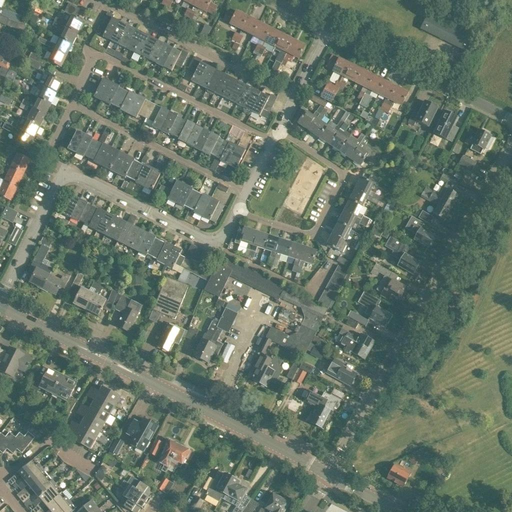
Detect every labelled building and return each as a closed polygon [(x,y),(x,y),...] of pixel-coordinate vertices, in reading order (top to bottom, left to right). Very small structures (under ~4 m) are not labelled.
[(1,9),(4,0),(0,0),(0,15),(9,19),(8,19),(18,23),(20,16),(1,9)] [(197,0),(194,6),(206,12),(206,11),(213,15),(217,7),(210,4),(211,0),(197,0)] [(78,34),(84,22),(75,18),(79,9),(69,4),(64,13),(71,16),(67,24),(63,21),(61,25),(78,34)] [(227,12),(224,20),(230,23),(230,24),(242,30),(248,17),(236,11),(234,16),(227,12)] [(33,14),(30,21),(36,23),(39,16),(33,14)] [(475,38),(428,14),(420,28),(443,40),(468,52),(475,38)] [(0,23),(6,25),(8,19),(9,19),(0,15),(0,23)] [(248,17),(242,30),(253,36),(259,23),(248,17)] [(103,37),(111,41),(121,22),(113,18),(112,18),(112,19),(110,23),(108,27),(102,24),(100,27),(99,27),(96,33),(103,37)] [(111,41),(119,46),(129,26),(121,22),(111,41)] [(259,23),(253,36),(264,42),(271,29),(259,23)] [(78,34),(61,25),(59,29),(63,32),(60,39),(73,45),(78,34)] [(199,36),(206,40),(212,28),(205,25),(199,36)] [(119,46),(127,49),(136,30),(129,26),(119,46)] [(262,47),(258,53),(262,55),(265,49),(272,53),(274,49),(275,47),(276,48),(282,35),(271,29),(264,42),(262,47)] [(127,49),(134,53),(139,43),(145,47),(150,37),(136,30),(127,49)] [(280,52),(270,72),(276,75),(281,65),(285,58),(287,53),(294,41),(282,35),(276,48),(275,47),(274,49),(280,52)] [(148,60),(157,41),(150,37),(145,47),(139,43),(134,53),(141,56),(141,58),(142,59),(144,60),(146,60),(148,60)] [(38,42),(49,48),(50,48),(67,56),(73,45),(60,39),(56,46),(52,43),(51,44),(40,38),(38,42)] [(148,60),(156,64),(165,45),(157,41),(148,60)] [(294,41),(287,53),(299,59),(305,46),(294,41)] [(105,52),(112,54),(115,46),(108,44),(105,52)] [(156,64),(164,68),(173,49),(165,45),(156,64)] [(61,68),(67,56),(50,48),(49,48),(44,59),(61,68)] [(173,49),(164,68),(171,72),(175,65),(181,68),(183,65),(177,61),(179,58),(180,54),(181,53),(173,49)] [(11,63),(14,57),(2,51),(0,55),(0,64),(6,68),(9,62),(11,63)] [(31,53),(29,58),(41,65),(44,59),(31,53)] [(328,84),(321,97),(332,103),(339,89),(342,82),(344,77),(351,65),(339,59),(332,56),(330,60),(327,65),(326,67),(333,71),(333,72),(341,75),(335,87),(328,84)] [(41,65),(29,58),(26,64),(39,70),(41,65)] [(191,81),(199,86),(209,67),(201,63),(200,63),(200,64),(198,67),(196,71),(190,68),(188,72),(194,75),(191,81)] [(351,65),(344,77),(356,83),(362,70),(351,65)] [(199,86),(207,90),(217,71),(209,67),(199,86)] [(362,70),(356,83),(367,89),(374,76),(362,70)] [(214,93),(216,94),(225,75),(217,71),(207,90),(207,92),(212,95),(214,93)] [(39,84),(57,94),(63,82),(44,73),(39,84)] [(216,94),(222,97),(226,90),(230,92),(231,88),(234,90),(238,82),(225,75),(216,94)] [(361,100),(359,105),(366,109),(372,98),(369,96),(371,91),(378,95),(385,82),(374,76),(367,89),(365,94),(361,100)] [(115,107),(124,91),(123,90),(128,79),(123,78),(119,87),(111,83),(102,102),(110,106),(110,105),(115,107)] [(94,98),(102,102),(111,83),(103,79),(94,98)] [(57,94),(39,84),(33,81),(31,85),(37,89),(33,96),(38,99),(51,105),(57,94)] [(222,97),(237,105),(246,86),(238,82),(234,90),(231,88),(230,92),(226,90),(222,97)] [(385,82),(378,95),(386,98),(383,103),(380,110),(384,112),(396,88),(385,82)] [(237,105),(244,108),(245,109),(254,90),(246,86),(237,105)] [(396,88),(384,112),(388,114),(391,107),(394,102),(401,106),(408,93),(396,88)] [(252,112),(252,113),(262,94),(254,90),(245,109),(244,108),(243,110),(244,113),(248,115),(251,114),(252,112)] [(120,111),(128,115),(137,96),(130,92),(129,93),(124,91),(115,107),(121,110),(120,111)] [(305,97),(325,107),(327,103),(307,93),(305,97)] [(262,94),(252,113),(260,116),(263,110),(269,113),(271,109),(265,106),(267,102),(269,99),(269,98),(269,97),(262,94)] [(138,115),(146,119),(154,104),(145,100),(146,100),(137,96),(128,115),(136,119),(138,115)] [(28,107),(33,110),(46,116),(51,105),(38,99),(35,105),(30,103),(24,100),(22,104),(28,107)] [(414,110),(408,123),(414,126),(416,121),(428,127),(438,108),(437,108),(438,106),(432,103),(431,105),(425,102),(420,113),(414,110)] [(160,131),(169,112),(162,108),(162,109),(154,104),(146,119),(144,123),(152,127),(160,131)] [(301,108),(296,116),(301,119),(298,124),(309,131),(320,115),(324,109),(320,106),(316,112),(315,112),(313,116),(301,108)] [(320,115),(309,131),(319,138),(327,126),(321,122),(328,111),(324,109),(320,115)] [(378,109),(375,116),(377,117),(380,119),(384,112),(380,110),(378,109)] [(33,110),(27,121),(40,127),(46,116),(33,110)] [(442,117),(439,116),(435,123),(438,125),(434,134),(452,143),(457,131),(452,129),(457,118),(451,115),(453,113),(447,110),(446,112),(445,112),(442,117)] [(169,134),(174,137),(182,120),(177,118),(178,116),(169,112),(160,131),(168,135),(169,134)] [(178,140),(186,144),(196,126),(188,122),(187,123),(182,120),(174,137),(179,139),(178,140)] [(214,131),(226,135),(229,124),(217,120),(214,131)] [(319,138),(329,145),(344,123),(341,120),(337,126),(336,126),(330,122),(327,126),(319,138)] [(15,134),(16,132),(33,141),(40,127),(27,121),(24,127),(20,125),(19,126),(12,122),(10,127),(7,125),(5,128),(15,133),(15,134)] [(345,123),(329,145),(340,152),(351,136),(344,131),(348,125),(345,123)] [(186,144),(194,149),(204,130),(196,126),(186,144)] [(194,149),(202,152),(212,134),(204,130),(194,149)] [(472,144),(473,144),(470,150),(480,155),(483,150),(484,150),(491,136),(489,135),(489,134),(486,132),(484,133),(479,130),(472,144)] [(68,150),(76,154),(85,135),(77,131),(68,150)] [(94,163),(102,167),(112,148),(104,144),(108,135),(105,131),(98,143),(97,143),(89,159),(94,161),(94,163)] [(16,132),(15,134),(12,141),(16,143),(29,150),(33,141),(16,132)] [(210,155),(215,158),(224,141),(219,139),(219,138),(212,134),(202,152),(210,156),(210,155)] [(357,140),(351,136),(340,152),(350,159),(365,137),(361,134),(357,140)] [(84,156),(89,159),(97,143),(92,140),(93,139),(85,135),(76,154),(83,158),(84,156)] [(365,137),(350,159),(360,166),(365,159),(370,162),(376,153),(365,145),(369,139),(365,137)] [(220,162),(228,166),(237,147),(229,143),(229,144),(224,141),(215,158),(220,160),(220,162)] [(457,144),(452,152),(456,154),(461,146),(457,144)] [(237,147),(228,166),(236,170),(245,151),(237,147)] [(102,167),(110,171),(120,152),(112,148),(102,167)] [(110,171),(117,175),(126,156),(120,152),(110,171)] [(30,160),(17,153),(11,167),(24,174),(30,160)] [(384,158),(386,165),(399,161),(398,154),(384,158)] [(126,177),(131,180),(139,164),(134,161),(135,160),(126,156),(117,175),(125,179),(126,177)] [(459,164),(472,171),(476,163),(463,156),(459,164)] [(143,188),(153,169),(145,165),(144,166),(139,164),(131,180),(127,189),(131,191),(135,184),(143,188)] [(215,172),(218,167),(212,164),(209,170),(215,172)] [(24,174),(11,167),(4,181),(17,188),(24,174)] [(161,173),(153,169),(143,188),(151,192),(161,173)] [(433,191),(431,196),(451,208),(458,195),(451,191),(456,182),(443,175),(440,180),(444,183),(438,194),(433,191)] [(361,178),(355,189),(379,201),(379,202),(385,205),(389,197),(383,194),(381,198),(370,192),(374,184),(361,178)] [(0,196),(11,201),(17,188),(4,181),(1,180),(0,181),(0,196)] [(167,200),(176,204),(185,185),(177,181),(172,191),(167,200)] [(226,193),(228,189),(219,184),(217,188),(226,193)] [(161,185),(156,194),(167,200),(172,191),(161,185)] [(184,207),(189,209),(197,193),(192,190),(193,189),(185,185),(176,204),(183,208),(184,207)] [(355,189),(349,200),(362,207),(366,200),(377,205),(379,202),(379,201),(355,189)] [(444,220),(451,208),(431,196),(423,192),(421,197),(438,207),(437,210),(435,209),(433,213),(444,220)] [(202,217),(211,198),(203,194),(203,196),(197,193),(189,209),(194,212),(191,218),(199,222),(202,217)] [(62,214),(71,219),(80,200),(72,195),(62,214)] [(211,198),(202,217),(215,224),(224,206),(219,203),(219,202),(211,198)] [(79,221),(84,224),(92,208),(87,205),(88,204),(80,200),(71,219),(79,223),(79,221)] [(349,200),(344,212),(361,220),(368,224),(370,220),(358,214),(362,207),(349,200)] [(388,203),(384,210),(391,214),(395,207),(388,203)] [(13,223),(18,213),(7,207),(2,217),(13,223)] [(89,228),(97,232),(106,213),(98,209),(98,210),(92,208),(84,224),(89,226),(89,228)] [(418,218),(430,225),(433,218),(422,211),(418,218)] [(344,212),(338,223),(350,229),(354,222),(359,225),(360,225),(366,228),(368,224),(361,220),(344,212)] [(97,232),(105,236),(114,217),(106,213),(97,232)] [(105,236),(117,242),(127,223),(114,217),(105,236)] [(420,229),(423,224),(412,217),(405,228),(417,235),(414,239),(428,247),(429,246),(431,246),(432,243),(432,242),(434,237),(420,229)] [(117,242),(131,249),(140,230),(127,223),(117,242)] [(338,223),(332,233),(356,246),(358,242),(351,239),(352,238),(347,235),(350,229),(338,223)] [(12,235),(19,239),(23,231),(16,228),(12,235)] [(238,233),(234,243),(240,245),(239,247),(246,249),(244,256),(248,258),(257,232),(244,228),(242,234),(238,233)] [(131,249),(138,253),(148,234),(140,230),(131,249)] [(257,232),(248,258),(253,259),(255,252),(257,247),(264,249),(269,236),(257,232)] [(356,246),(332,233),(326,245),(343,254),(347,246),(354,250),(356,246)] [(147,255),(152,258),(160,242),(155,239),(156,238),(148,234),(138,253),(146,257),(147,255)] [(269,236),(264,249),(271,252),(270,257),(266,269),(270,271),(272,265),(280,240),(269,236)] [(391,255),(401,261),(398,266),(413,275),(414,273),(415,273),(417,270),(416,268),(420,263),(405,254),(409,248),(391,238),(386,247),(393,252),(391,255)] [(281,255),(288,257),(292,244),(280,240),(272,265),(276,267),(278,260),(279,260),(281,255)] [(157,262),(164,266),(173,247),(166,243),(166,244),(160,242),(152,258),(153,258),(150,264),(153,265),(156,260),(157,261),(157,262)] [(292,272),(296,273),(304,248),(292,244),(288,257),(295,260),(294,265),(292,272)] [(30,269),(29,271),(30,272),(29,276),(32,278),(32,279),(30,283),(42,289),(49,276),(52,270),(42,265),(49,249),(42,245),(35,259),(36,259),(35,263),(33,262),(30,269)] [(179,267),(183,258),(180,256),(182,251),(173,247),(164,266),(182,275),(185,270),(179,267)] [(304,248),(296,273),(300,275),(302,268),(303,268),(305,263),(312,265),(316,252),(304,248)] [(105,255),(97,250),(94,256),(102,261),(105,255)] [(179,267),(185,270),(190,259),(186,257),(185,259),(183,258),(179,267)] [(209,280),(208,282),(204,291),(219,297),(229,276),(278,300),(285,287),(223,257),(219,264),(217,264),(214,271),(209,280)] [(336,261),(346,266),(348,262),(339,257),(336,261)] [(185,270),(190,273),(196,262),(190,259),(185,270)] [(190,273),(196,276),(202,265),(196,262),(190,273)] [(196,276),(202,279),(208,268),(202,265),(196,276)] [(348,271),(338,266),(335,271),(345,277),(348,271)] [(202,279),(208,282),(209,280),(214,271),(208,268),(202,279)] [(345,277),(335,271),(332,277),(342,283),(345,277)] [(73,284),(78,287),(84,276),(78,273),(73,284)] [(141,285),(141,275),(131,275),(132,286),(141,285)] [(49,276),(42,289),(56,296),(60,287),(64,289),(68,280),(62,277),(60,282),(49,276)] [(152,310),(175,320),(188,286),(166,277),(152,310)] [(332,277),(329,282),(339,288),(342,283),(332,277)] [(91,288),(96,290),(99,283),(95,281),(91,288)] [(393,281),(390,286),(382,281),(376,290),(382,293),(381,296),(389,300),(392,295),(399,299),(405,288),(395,282),(393,281)] [(329,282),(326,287),(336,293),(339,288),(329,282)] [(94,294),(86,311),(98,317),(106,300),(99,297),(104,286),(99,283),(96,290),(94,294)] [(336,293),(326,287),(323,292),(333,298),(336,293)] [(73,304),(86,311),(94,294),(82,288),(73,304)] [(271,327),(265,338),(271,341),(304,356),(306,352),(307,350),(310,343),(327,309),(285,288),(279,298),(301,308),(305,318),(297,332),(289,336),(271,327)] [(108,302),(113,304),(118,293),(112,291),(108,302)] [(333,298),(323,292),(320,298),(330,304),(333,298)] [(368,294),(362,305),(368,308),(365,313),(370,317),(369,319),(383,327),(390,315),(376,307),(375,309),(369,306),(374,298),(368,294)] [(129,332),(142,305),(122,295),(115,309),(123,314),(117,326),(129,332)] [(330,304),(320,298),(317,302),(328,308),(330,304)] [(226,308),(218,323),(200,360),(202,360),(202,362),(205,363),(206,362),(208,363),(210,359),(214,361),(222,344),(216,341),(222,330),(228,333),(237,314),(226,308)] [(289,320),(293,315),(283,308),(280,313),(289,320)] [(365,326),(368,321),(351,311),(348,317),(365,326)] [(346,324),(355,329),(358,324),(349,319),(346,324)] [(200,360),(218,323),(213,320),(203,340),(201,340),(197,338),(191,349),(196,352),(193,356),(195,357),(195,358),(198,360),(199,359),(200,360)] [(168,325),(157,346),(162,348),(161,350),(166,353),(167,352),(168,352),(173,343),(178,346),(182,337),(185,338),(187,332),(185,331),(180,328),(179,331),(168,325)] [(348,333),(345,337),(345,338),(369,351),(375,342),(361,334),(358,338),(352,334),(351,335),(348,333)] [(345,338),(345,337),(339,334),(335,342),(345,347),(342,352),(349,355),(351,352),(364,360),(369,351),(345,338)] [(265,338),(259,352),(264,354),(271,341),(265,338)] [(311,352),(310,354),(320,360),(325,351),(315,345),(314,345),(311,352)] [(32,359),(23,355),(24,355),(9,348),(7,353),(3,351),(1,356),(0,355),(0,371),(12,377),(17,369),(25,373),(32,359)] [(258,383),(259,384),(272,359),(266,356),(265,358),(261,356),(255,368),(257,369),(254,376),(253,376),(252,378),(253,378),(252,380),(254,381),(254,383),(256,384),(258,383)] [(272,359),(259,384),(261,385),(261,386),(263,387),(265,387),(267,388),(270,382),(275,384),(283,369),(279,367),(282,361),(273,357),(272,359)] [(336,378),(350,386),(351,384),(353,384),(354,382),(354,380),(357,375),(342,367),(344,364),(335,359),(327,373),(336,378)] [(302,362),(299,369),(310,374),(313,368),(302,362)] [(286,377),(292,380),(299,367),(293,364),(286,377)] [(40,387),(53,394),(62,376),(49,370),(49,369),(43,380),(37,377),(30,390),(37,393),(40,387)] [(299,370),(293,381),(300,384),(306,373),(299,370)] [(76,383),(62,376),(53,394),(68,402),(66,406),(67,406),(65,412),(69,414),(77,400),(70,397),(77,383),(76,383)] [(91,388),(89,392),(115,406),(120,398),(102,387),(99,392),(91,388)] [(331,394),(341,399),(344,394),(334,389),(331,394)] [(308,422),(314,425),(316,422),(317,423),(319,419),(318,418),(330,396),(324,393),(321,398),(309,391),(304,401),(316,407),(315,408),(314,408),(312,412),(313,413),(308,422)] [(94,400),(92,405),(110,415),(115,406),(89,392),(86,396),(94,400)] [(316,422),(314,425),(323,430),(334,408),(336,409),(341,400),(330,395),(330,396),(318,418),(319,419),(317,423),(316,422)] [(81,405),(79,409),(105,424),(110,415),(92,405),(89,409),(81,405)] [(84,418),(82,422),(100,432),(105,424),(79,409),(77,413),(84,418)] [(135,447),(143,452),(157,427),(149,422),(147,425),(142,422),(141,425),(134,421),(126,434),(133,437),(131,442),(136,445),(135,447)] [(72,422),(69,426),(95,441),(100,432),(82,422),(79,426),(72,422)] [(95,441),(69,426),(67,430),(75,435),(72,439),(90,450),(95,441)] [(0,451),(3,454),(7,449),(16,438),(19,433),(14,429),(10,433),(9,432),(5,437),(0,433),(0,451)] [(16,438),(7,449),(13,454),(17,449),(22,453),(35,438),(28,432),(24,437),(20,433),(19,433),(16,438)] [(110,451),(116,455),(123,443),(117,439),(110,451)] [(162,443),(156,440),(149,453),(155,456),(162,443)] [(165,449),(158,462),(164,465),(161,471),(165,473),(170,464),(179,446),(168,440),(164,448),(165,449)] [(179,446),(170,464),(176,467),(180,469),(185,459),(187,460),(191,452),(179,446)] [(419,458),(413,455),(409,463),(415,465),(419,458)] [(16,483),(13,485),(16,489),(18,486),(41,468),(34,459),(18,473),(22,478),(15,483),(16,483)] [(387,478),(403,487),(410,473),(394,464),(387,478)] [(41,468),(18,486),(22,490),(28,485),(32,490),(48,476),(41,468)] [(99,471),(95,476),(101,481),(105,476),(99,471)] [(207,492),(207,493),(208,493),(220,500),(221,498),(232,478),(225,474),(224,475),(218,472),(207,492)] [(25,503),(25,505),(27,508),(32,503),(55,484),(48,476),(32,490),(35,494),(25,503)] [(124,482),(121,487),(124,489),(147,505),(151,499),(147,497),(152,490),(133,477),(128,484),(124,482)] [(164,478),(158,488),(162,491),(169,481),(164,478)] [(239,502),(244,494),(242,492),(236,488),(240,482),(232,478),(221,498),(233,505),(236,500),(239,502)] [(55,484),(32,503),(36,507),(42,502),(45,506),(62,492),(55,484)] [(117,501),(116,502),(131,511),(137,511),(140,508),(143,510),(147,505),(124,489),(121,495),(124,497),(120,503),(117,501)] [(196,497),(190,508),(196,511),(197,511),(204,501),(203,501),(207,495),(208,493),(207,493),(207,492),(205,491),(203,493),(199,491),(196,497)] [(49,511),(47,511),(55,511),(69,501),(62,492),(45,506),(49,511)] [(236,507),(233,511),(243,511),(252,499),(245,494),(239,503),(236,507)] [(273,511),(281,498),(273,494),(265,509),(261,508),(259,511),(273,511)] [(286,511),(288,509),(287,507),(289,503),(287,502),(287,500),(285,498),(283,500),(281,498),(273,511),(286,511)] [(252,499),(243,511),(252,511),(258,504),(252,499)] [(69,501),(55,511),(72,511),(76,509),(69,501)] [(95,511),(98,509),(92,501),(78,511),(95,511)]
